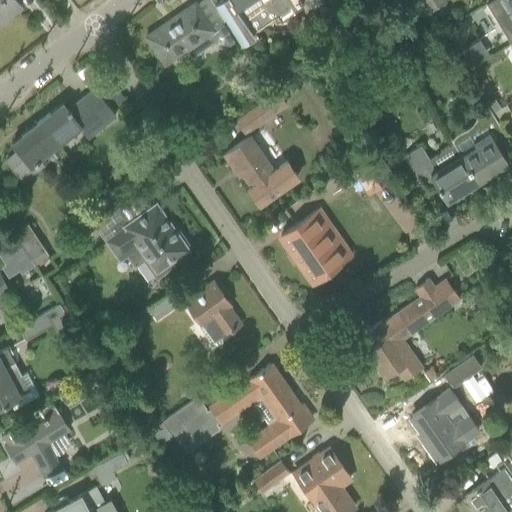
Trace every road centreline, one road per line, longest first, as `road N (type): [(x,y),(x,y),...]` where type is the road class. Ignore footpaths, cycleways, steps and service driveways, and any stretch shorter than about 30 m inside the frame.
road 1 (residential): [(299,334),(92,24)]
road 2 (residential): [(511,203),(299,334)]
road 3 (residential): [(423,511),(299,334)]
